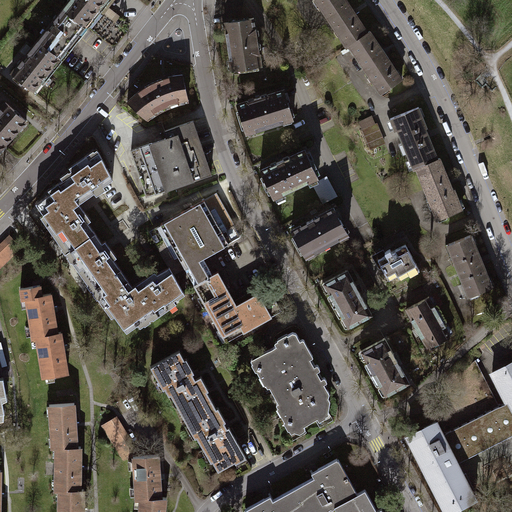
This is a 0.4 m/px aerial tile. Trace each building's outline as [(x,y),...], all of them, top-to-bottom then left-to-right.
[(68,0),(61,8),(86,28),(107,0),(68,0)] [(224,0),(222,22),(237,19),(238,0),(224,0)] [(348,45),(369,30),(356,10),(349,0),(313,0),(320,10),(322,9),(346,46),(348,45)] [(61,8),(36,41),(60,61),(86,28),(61,8)] [(237,19),(222,22),(230,69),(259,65),(251,17),(237,19)] [(369,30),(348,45),(367,72),(365,74),(372,84),(375,83),(381,92),(404,77),(386,50),(371,28),(369,30)] [(35,93),(60,61),(36,41),(20,61),(10,74),(35,93)] [(154,96),(162,109),(187,101),(181,74),(164,77),(151,82),(157,93),(154,96)] [(157,93),(151,82),(137,90),(126,101),(145,120),(162,109),(154,96),(157,93)] [(260,96),(235,104),(244,134),(292,119),(282,89),(260,96)] [(0,146),(24,121),(4,102),(0,105),(0,146)] [(414,169),(417,168),(440,157),(430,133),(427,127),(429,126),(420,105),(391,117),(395,129),(398,128),(414,169)] [(511,113),(500,118),(504,128),(489,134),(489,136),(490,138),(501,133),(505,143),(509,142),(511,148),(511,113)] [(169,135),(131,148),(148,194),(212,171),(194,120),(167,129),(169,135)] [(374,123),(360,129),(368,149),(382,144),(374,123)] [(281,160),(258,170),(272,198),(317,177),(304,149),(281,160)] [(71,194),(78,203),(92,193),(93,195),(103,188),(101,186),(112,179),(97,151),(88,157),(85,154),(75,161),(78,165),(63,175),(65,176),(54,183),(56,186),(65,199),(71,194)] [(442,156),(440,157),(417,168),(429,198),(427,199),(431,210),(434,209),(437,219),(465,208),(457,187),(455,188),(452,181),(442,156)] [(325,175),(316,180),(317,182),(311,185),(321,202),(335,195),(325,175)] [(68,250),(93,232),(86,222),(89,220),(78,203),(71,194),(65,199),(56,186),(34,202),(47,221),(44,223),(52,234),(55,232),(68,250)] [(197,281),(207,276),(198,259),(239,236),(214,192),(147,229),(172,274),(187,265),(197,281)] [(311,218),(289,230),(304,256),(346,233),(332,207),(311,218)] [(93,286),(119,268),(112,259),(115,257),(104,241),(101,243),(93,232),(68,250),(74,259),(70,262),(76,270),(80,268),(93,286)] [(469,296),(482,291),(495,286),(484,259),(474,233),(445,245),(454,264),(456,264),(469,296)] [(0,265),(19,247),(8,236),(0,243),(0,265)] [(418,270),(404,244),(390,251),(389,249),(382,252),(375,256),(388,279),(396,274),(398,278),(407,273),(408,275),(418,270)] [(126,290),(145,317),(154,311),(157,315),(167,308),(165,305),(174,298),(173,296),(180,290),(166,267),(156,274),(154,271),(132,286),(126,290)] [(126,290),(132,286),(119,268),(93,286),(99,296),(96,298),(103,309),(106,307),(124,332),(145,317),(126,290)] [(357,289),(346,269),(323,282),(347,326),(370,313),(357,289)] [(207,276),(197,281),(192,284),(224,341),(280,310),(265,283),(253,289),(255,293),(234,304),(215,271),(207,276)] [(34,336),(55,333),(49,293),(39,294),(38,285),(19,288),(20,298),(25,298),(31,337),(34,336)] [(482,291),(469,296),(476,314),(490,310),(482,291)] [(428,297),(434,308),(441,304),(435,293),(428,297)] [(434,308),(428,297),(427,296),(404,309),(425,347),(449,334),(434,308)] [(284,339),(252,357),(256,364),(254,370),(256,374),(259,375),(262,374),(263,374),(268,383),(266,384),(277,404),(279,404),(283,412),(281,413),(280,415),(283,422),(287,423),(292,431),(297,433),(303,429),(302,425),(327,411),(328,399),(327,398),(328,393),(304,350),(306,349),(306,346),(302,338),(300,338),(298,339),(295,333),(293,332),(290,331),(285,334),(284,339)] [(55,333),(34,336),(41,375),(66,371),(60,332),(55,333)] [(360,351),(372,372),(395,359),(382,338),(360,351)] [(176,350),(149,365),(155,375),(156,374),(168,394),(170,393),(181,414),(209,398),(205,391),(207,389),(199,375),(193,379),(189,373),(192,371),(184,357),(181,359),(176,350)] [(402,373),(395,359),(372,372),(384,394),(407,381),(402,373)] [(441,434),(455,462),(511,433),(511,360),(490,372),(505,401),(441,434)] [(209,398),(181,414),(187,424),(187,423),(201,449),(204,447),(217,470),(244,455),(227,425),(224,427),(221,421),(223,419),(216,407),(214,408),(209,398)] [(53,447),(75,447),(73,403),(46,403),(49,447),(53,447)] [(114,416),(100,424),(120,458),(131,458),(131,455),(137,455),(114,416)] [(455,462),(441,434),(434,421),(406,435),(444,511),(446,511),(474,498),(471,494),(474,492),(464,472),(461,474),(455,462)] [(75,447),(53,447),(53,489),(56,489),(79,489),(79,447),(75,447)] [(137,455),(131,455),(131,458),(133,499),(139,498),(160,497),(157,453),(137,455)] [(291,488),(304,511),(312,511),(327,504),(329,508),(336,504),(353,494),(333,459),(309,472),(312,476),(291,488)] [(304,511),(291,488),(271,499),(268,495),(246,508),(248,511),(304,511)] [(79,489),(56,489),(55,511),(81,511),(82,489),(79,489)] [(353,494),(336,504),(340,511),(381,511),(379,508),(375,510),(363,489),(353,494)] [(160,497),(139,498),(136,511),(162,511),(164,497),(160,497)]
